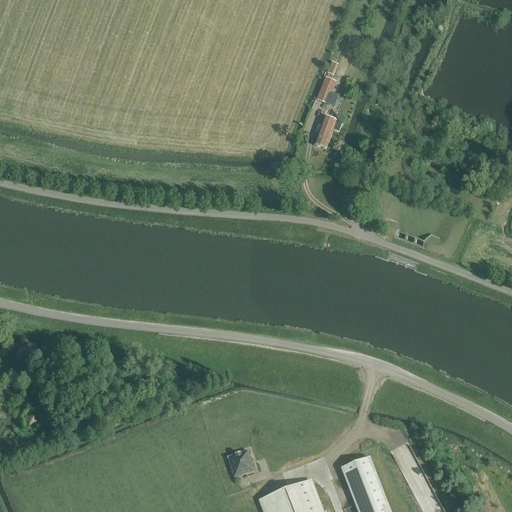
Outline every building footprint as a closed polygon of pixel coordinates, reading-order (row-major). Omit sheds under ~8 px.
[(331,63),(327,74),(333,76),(338,65),(331,63)] [(327,79),(319,101),(329,105),(337,83),(327,79)] [(343,125),(325,118),(321,128),(318,126),(315,133),(319,135),(315,147),(326,151),(333,131),(340,133),(343,125)] [(396,224),(397,230),(386,259),(374,255),(374,257),(388,262),(413,271),(426,277),(427,275),(416,271),(427,241),(432,238),(438,240),(439,238),(432,235),(425,239),(400,230),(398,222),(391,219),(390,222),(396,224)] [(24,418),(28,428),(39,424),(35,414),(24,418)] [(248,452),(228,458),(234,478),(255,472),(248,452)] [(390,511),(370,459),(342,470),(358,511),(390,511)] [(325,511),(313,482),(260,502),(263,511),(325,511)]
